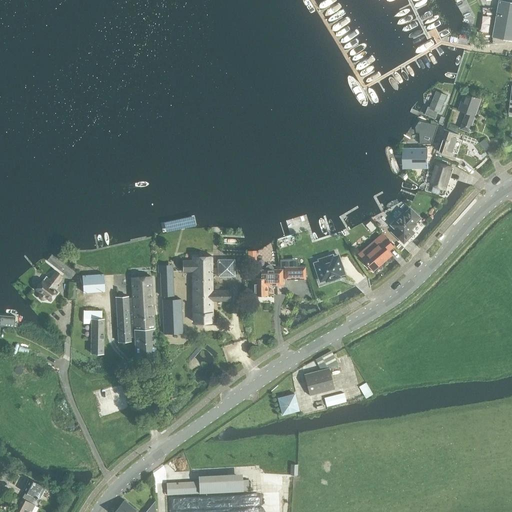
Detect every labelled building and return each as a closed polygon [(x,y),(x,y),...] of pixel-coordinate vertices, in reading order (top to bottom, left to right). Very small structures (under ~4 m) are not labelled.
[(499,0),(499,1),(498,8),(483,8),(484,14),(482,22),(480,32),(483,44),(490,44),(493,43),(507,42),(507,39),(511,39),(511,1),(501,0),(499,0)] [(439,112),(446,95),(437,91),(430,107),(429,107),(426,114),(434,118),(437,111),(439,112)] [(469,132),(481,99),(464,93),(459,109),(466,112),(461,129),(469,132)] [(420,144),(432,143),(438,125),(419,121),(415,126),(416,132),(419,134),(420,144)] [(449,122),(447,130),(448,131),(457,134),(460,126),(449,122)] [(443,138),(439,152),(451,156),(454,148),(453,147),(457,134),(448,131),(445,139),(443,138)] [(470,143),(475,145),(478,142),(476,139),(472,138),(466,136),(465,135),(463,141),(464,141),(470,143)] [(411,154),(406,154),(406,165),(411,165),(411,168),(418,168),(418,165),(423,165),(428,165),(427,148),(411,148),(411,154)] [(430,183),(445,188),(451,167),(439,163),(437,168),(435,168),(430,183)] [(410,228),(414,223),(413,222),(418,217),(410,209),(404,214),(402,212),(391,224),(395,227),(391,231),(392,232),(392,231),(403,242),(413,232),(414,232),(410,228)] [(182,226),(180,213),(151,219),(153,232),(182,226)] [(372,270),(377,266),(391,254),(387,251),(392,246),(382,234),(372,243),(376,246),(362,258),(372,270)] [(52,254),(51,255),(46,260),(70,278),(75,272),(52,254)] [(192,256),(192,260),(182,260),(182,271),(192,271),(193,321),(212,321),(212,300),(230,300),(230,290),(212,290),(212,256),(192,256)] [(320,280),(342,273),(343,273),(338,258),(333,260),(330,256),(321,259),(321,264),(316,266),(320,280)] [(235,257),(218,257),(217,274),(235,275),(235,257)] [(282,285),(282,270),(281,270),(273,270),(273,268),(272,266),(270,265),(268,265),(266,266),(265,268),(265,270),(261,270),(255,270),(255,278),(254,278),(254,296),(267,295),(267,285),(282,285)] [(305,279),(305,269),(305,267),(297,267),(289,268),(284,268),(285,280),(305,279)] [(46,299),(50,301),(58,291),(55,289),(58,286),(56,284),(63,277),(55,271),(49,279),(48,278),(45,282),(43,280),(35,290),(39,293),(38,295),(39,298),(42,299),(44,300),(46,299)] [(160,296),(164,296),(164,300),(163,300),(164,333),(182,333),(181,299),(168,299),(168,295),(173,295),(172,271),(159,271),(160,296)] [(78,278),(79,294),(101,292),(100,276),(78,278)] [(115,297),(116,315),(129,314),(129,319),(154,318),(151,277),(131,278),(133,299),(128,300),(128,296),(115,297)] [(76,282),(69,281),(68,299),(75,300),(76,282)] [(0,327),(12,328),(13,315),(0,313),(0,327)] [(135,336),(136,358),(156,358),(155,336),(155,328),(154,318),(129,319),(129,314),(116,315),(118,336),(118,341),(131,341),(130,336),(135,336)] [(102,353),(103,353),(103,336),(104,319),(91,319),(91,336),(91,353),(101,353),(102,353)] [(336,361),(331,351),(315,360),(321,369),(336,361)] [(329,368),(304,374),(309,395),(334,389),(329,368)] [(367,381),(360,385),(366,396),(373,393),(367,381)] [(295,391),(277,396),(282,413),(300,409),(295,391)] [(242,473),(198,476),(198,482),(199,493),(242,490),(249,490),(248,480),(242,480),(242,479),(242,473)] [(24,492),(22,497),(34,504),(35,502),(38,503),(40,499),(37,498),(43,486),(28,479),(22,491),(24,492)] [(198,481),(166,482),(166,495),(198,493),(198,481)] [(258,511),(257,492),(171,495),(171,509),(189,508),(188,511),(258,511)] [(17,511),(16,511),(36,511),(38,508),(35,506),(35,504),(34,504),(22,497),(21,497),(14,509),(17,511)] [(133,511),(136,509),(125,500),(115,511),(133,511)] [(145,511),(154,511),(155,510),(155,501),(145,511)]
